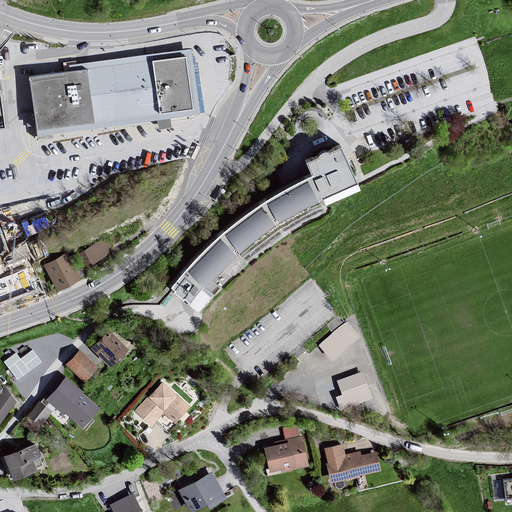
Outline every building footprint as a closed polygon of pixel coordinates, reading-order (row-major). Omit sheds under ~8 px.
[(199,113),(190,49),(68,65),(70,72),(29,77),(36,133),(199,113)] [(360,186),(340,144),(307,160),(312,172),(250,208),(207,246),(176,280),(172,289),(191,305),(215,279),(252,245),(296,214),(323,201),(360,186)] [(111,237),(85,253),(91,262),(117,247),(111,237)] [(79,279),(67,256),(44,267),(56,290),(79,279)] [(27,268),(0,278),(0,308),(36,295),(27,268)] [(346,319),(318,344),(331,359),(360,335),(346,319)] [(128,349),(109,330),(91,349),(109,368),(128,349)] [(19,356),(16,350),(3,358),(16,377),(42,361),(33,347),(19,356)] [(97,368),(81,355),(70,368),(86,382),(97,368)] [(362,368),(336,378),(342,392),(335,394),(341,410),(373,398),(362,368)] [(65,380),(48,401),(82,429),(100,408),(65,380)] [(192,407),(162,380),(133,412),(150,427),(162,413),(176,425),(192,407)] [(0,425),(16,401),(0,381),(0,425)] [(50,412),(41,405),(28,419),(37,427),(50,412)] [(288,443),(265,449),(271,475),(304,467),(295,429),(285,431),(288,443)] [(36,446),(3,458),(11,479),(44,467),(36,446)] [(343,446),(323,449),(329,482),(379,473),(376,455),(346,460),(343,446)] [(205,511),(226,501),(210,473),(174,491),(185,507),(200,511),(205,511)] [(511,477),(503,478),(505,498),(511,497),(511,477)] [(140,511),(132,496),(112,506),(114,511),(140,511)]
